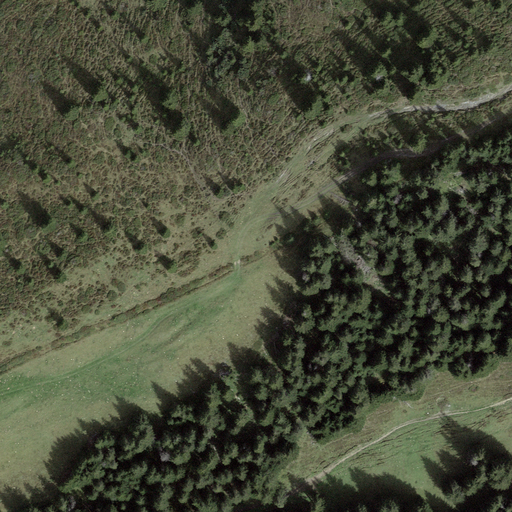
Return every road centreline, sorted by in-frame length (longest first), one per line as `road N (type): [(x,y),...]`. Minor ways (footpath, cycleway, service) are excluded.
road 1 (track): [(0,397),(142,339),(169,314),(227,285),(234,254),(314,144),(371,114),(475,105),(511,89)]
road 2 (track): [(232,511),(366,445)]
